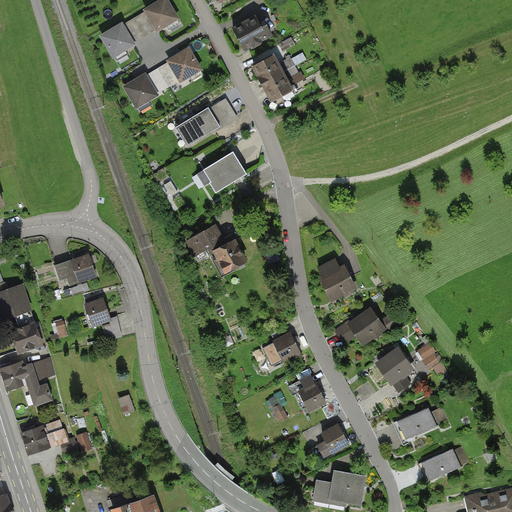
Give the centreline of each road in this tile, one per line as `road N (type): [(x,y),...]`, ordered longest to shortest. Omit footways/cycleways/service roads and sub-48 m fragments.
road 1 (residential): [(197,0),(279,161),(304,308),(389,480),(396,511)]
road 2 (residential): [(83,223),(129,272),(160,403),(182,445),(223,489),(261,511)]
road 3 (track): [(284,183),(397,171),(511,120)]
road 4 (residential): [(35,0),(91,180),(83,223)]
